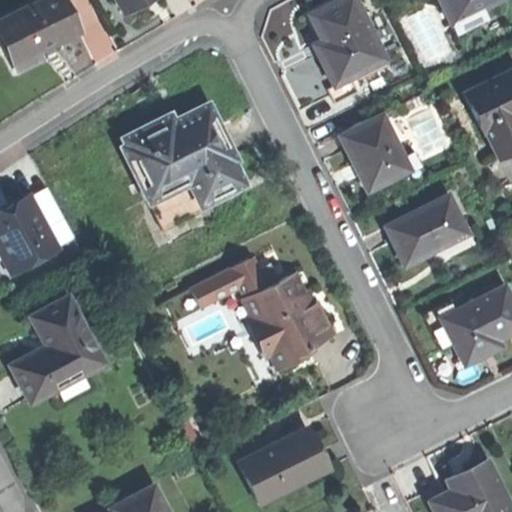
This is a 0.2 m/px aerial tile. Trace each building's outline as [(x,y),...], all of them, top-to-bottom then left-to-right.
[(42,0),(0,20),(0,41),(16,74),(46,59),(44,54),(51,51),(62,46),(59,40),(79,31),(64,0),(42,0)] [(116,0),(123,13),(144,2),(147,0),(116,0)] [(323,66),(333,86),(385,61),(354,0),(339,0),(307,16),(320,42),(313,45),(323,66)] [(439,0),(450,23),(481,8),(497,0),(439,0)] [(485,17),(481,8),(450,23),(455,32),(485,17)] [(486,132),(498,158),(511,151),(511,71),(465,94),(483,133),(486,132)] [(142,186),(160,226),(244,187),(230,157),(233,155),(207,99),(183,110),(170,117),(166,109),(158,113),(155,108),(143,113),(149,127),(124,138),(126,143),(122,145),(137,177),(127,181),(131,191),(142,186)] [(354,165),(367,191),(408,170),(381,115),(340,136),(354,165)] [(5,208),(0,210),(0,251),(11,272),(56,247),(28,195),(5,208)] [(395,248),(403,264),(466,233),(448,196),(385,226),(395,248)] [(269,353),(276,369),(311,353),(308,347),(330,336),(321,315),(314,301),(310,303),(305,291),(301,293),(291,272),(242,295),(251,316),(269,353)] [(440,317),(463,365),(484,355),(500,346),(497,339),(511,331),(511,303),(503,286),(440,317)] [(22,384),(31,401),(105,362),(69,296),(32,315),(42,335),(34,339),(40,350),(12,365),(22,384)] [(261,357),(269,353),(251,316),(243,320),(261,357)] [(237,461),(257,502),(325,468),(315,448),(305,427),(237,461)] [(428,500),(433,511),(499,511),(510,507),(486,459),(462,471),(445,479),(450,490),(428,500)] [(166,511),(151,484),(118,502),(116,499),(97,510),(98,511),(166,511)]
